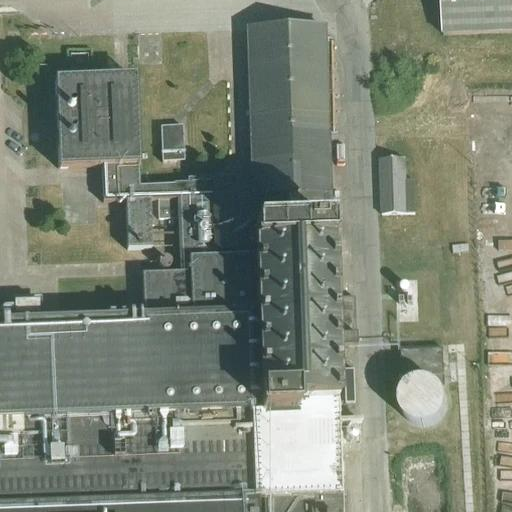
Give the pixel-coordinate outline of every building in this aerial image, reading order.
[(511,0),(441,0),(443,38),(511,36),(511,0)] [(0,511),(299,511),(299,500),(314,499),(314,511),(340,511),(322,28),(247,31),(252,185),(139,189),(135,79),(55,83),(58,170),(101,168),(102,205),(125,204),(127,251),(151,251),(149,203),(158,203),(158,222),(177,221),(179,275),(141,276),(143,319),(0,324),(0,511)] [(161,165),(184,164),(182,128),(160,129),(161,165)] [(380,161),(381,217),(416,217),(415,182),(407,183),(406,161),(380,161)] [(443,391),(442,389),(445,386),(444,351),(402,352),(403,378),(408,378),(408,386),(406,388),(405,390),(403,392),(402,395),(401,397),(400,400),(400,402),(400,405),(400,407),(401,410),(402,413),(403,415),(404,417),(406,419),(407,421),(409,423),(412,424),(414,426),(416,427),(419,427),(421,428),(424,428),(427,428),(429,427),(432,426),(434,425),(437,424),(439,422),(441,421),(442,419),(444,416),(445,414),(446,412),(447,409),(447,406),(447,404),(447,401),(447,399),(446,396),(445,394),(443,391)]
